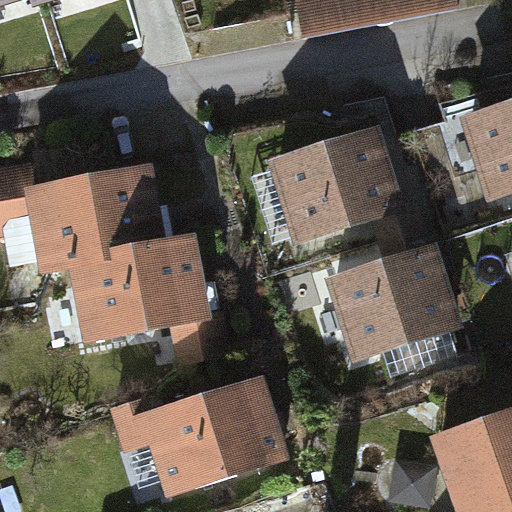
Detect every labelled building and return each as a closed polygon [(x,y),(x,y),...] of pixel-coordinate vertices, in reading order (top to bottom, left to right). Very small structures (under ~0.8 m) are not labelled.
[(444,0),(306,0),(312,35),(446,12),(444,0)] [(511,107),(461,124),(488,208),(511,200),(511,107)] [(380,132),(270,168),(296,248),(375,223),(390,266),(329,286),(354,364),(457,331),(417,207),(406,211),(380,132)] [(30,168),(0,173),(0,237),(29,232),(25,195),(35,191),(30,168)] [(152,169),(25,195),(41,274),(72,268),(87,344),(178,326),(185,360),(234,350),(226,312),(213,315),(197,235),(167,241),(152,169)] [(290,462),(263,379),(149,415),(145,403),(111,414),(125,458),(149,450),(166,502),(290,462)] [(511,511),(511,419),(436,445),(458,511),(511,511)]
